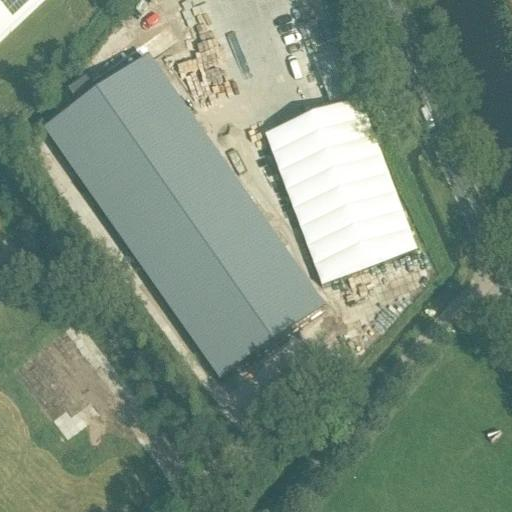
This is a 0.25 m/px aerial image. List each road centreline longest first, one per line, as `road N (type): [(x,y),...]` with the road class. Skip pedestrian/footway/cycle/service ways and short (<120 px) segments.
road 1 (unclassified): [(286,511),(498,266)]
road 2 (secondary): [(498,266),(387,0)]
